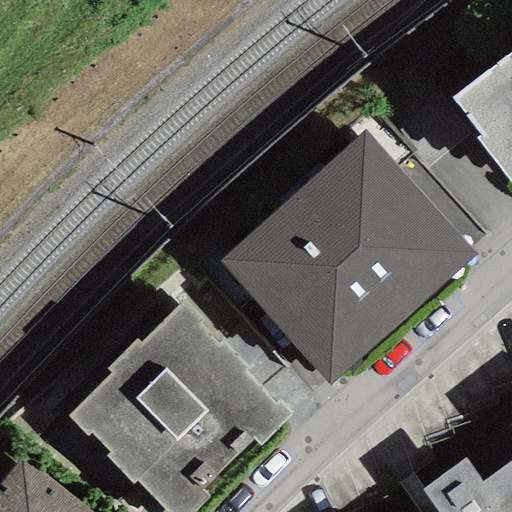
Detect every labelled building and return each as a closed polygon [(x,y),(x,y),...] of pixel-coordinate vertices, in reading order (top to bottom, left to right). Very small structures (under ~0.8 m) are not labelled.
[(511,35),(451,82),(479,119),(475,122),(511,170),(511,169),(511,35)] [(363,120),(219,250),(330,373),(475,243),(363,120)] [(109,363),(66,405),(87,426),(91,422),(109,441),(103,446),(131,474),(135,470),(167,502),(162,507),(166,511),(185,511),(209,489),(200,480),(253,428),(257,432),(291,400),(278,387),(274,390),(244,360),(248,356),(221,329),(217,333),(198,313),(202,310),(182,290),(141,330),(136,326),(104,358),(109,363)] [(511,511),(511,422),(510,425),(511,428),(511,458),(479,482),(463,460),(422,490),(438,511),(511,511)] [(96,511),(20,452),(0,477),(0,511),(96,511)]
